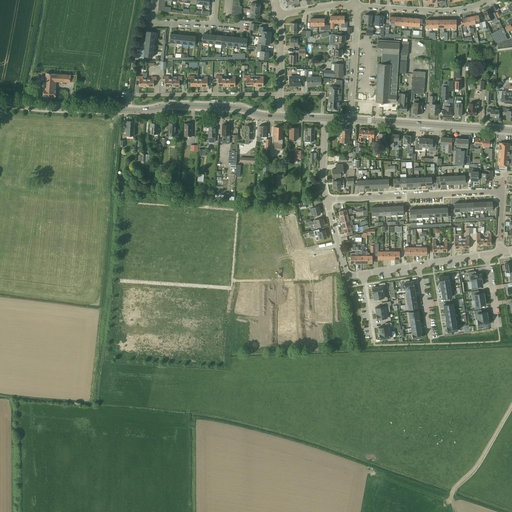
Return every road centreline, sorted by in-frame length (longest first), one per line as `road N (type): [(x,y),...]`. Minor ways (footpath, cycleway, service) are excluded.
road 1 (secondary): [(278,116),(235,107),(0,102)]
road 2 (residential): [(326,199),(502,191)]
road 3 (secondary): [(511,130),(350,119)]
road 4 (residential): [(355,5),(454,11),(489,0)]
